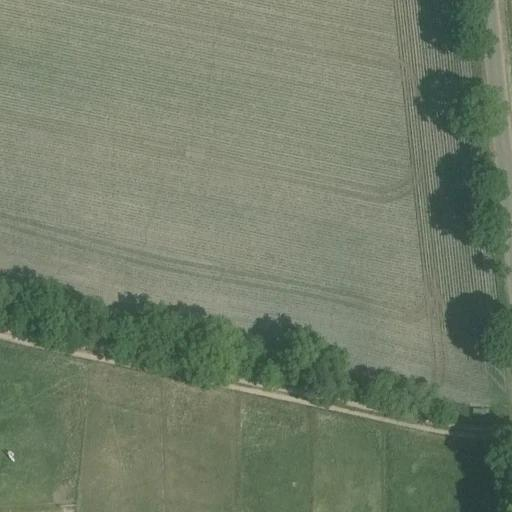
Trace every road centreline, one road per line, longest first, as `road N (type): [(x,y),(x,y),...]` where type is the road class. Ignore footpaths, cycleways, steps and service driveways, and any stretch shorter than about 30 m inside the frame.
road 1 (track): [(511,430),(0,326)]
road 2 (unclassified): [(511,210),(490,0)]
